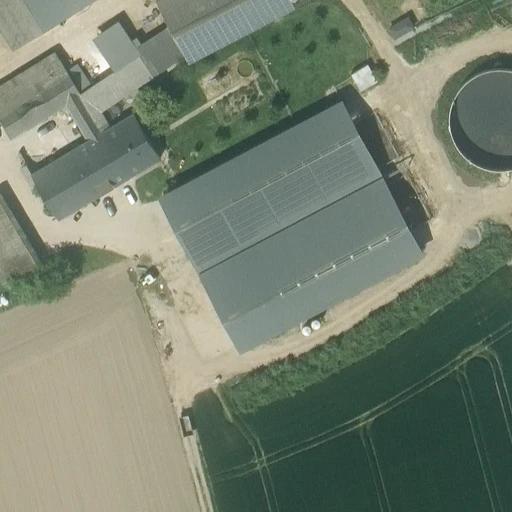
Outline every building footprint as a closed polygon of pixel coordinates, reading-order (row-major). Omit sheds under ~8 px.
[(0,0),(0,28),(13,50),(70,15),(60,0),(0,0)] [(94,0),(60,0),(70,15),(94,0)] [(289,0),(161,0),(156,3),(171,33),(184,56),(187,62),(293,6),(289,0)] [(171,33),(141,52),(154,75),(184,56),(171,33)] [(54,52),(0,85),(0,111),(51,80),(66,71),(54,52)] [(141,52),(80,94),(103,131),(110,127),(100,112),(154,75),(141,52)] [(359,89),(376,80),(366,63),(350,72),(359,89)] [(477,72),(463,82),(453,95),(448,112),(449,128),(455,144),(466,157),(480,166),(496,169),(511,167),(511,69),(510,69),(493,68),(477,72)] [(80,94),(66,71),(51,80),(61,97),(65,104),(88,141),(103,131),(80,94)] [(51,80),(0,111),(0,123),(10,139),(52,112),(48,106),(61,97),(51,80)] [(61,97),(48,106),(52,112),(65,104),(61,97)] [(341,99),(157,196),(239,351),(423,253),(341,99)] [(110,127),(103,131),(128,176),(160,158),(133,113),(110,127)] [(88,141),(74,149),(101,193),(128,176),(103,131),(88,141)] [(49,164),(31,175),(58,219),(101,193),(74,149),(49,164)] [(41,150),(23,161),(31,175),(49,164),(41,150)] [(6,212),(0,215),(0,280),(2,284),(14,278),(37,264),(6,212)] [(77,248),(49,253),(54,276),(81,270),(77,248)]
